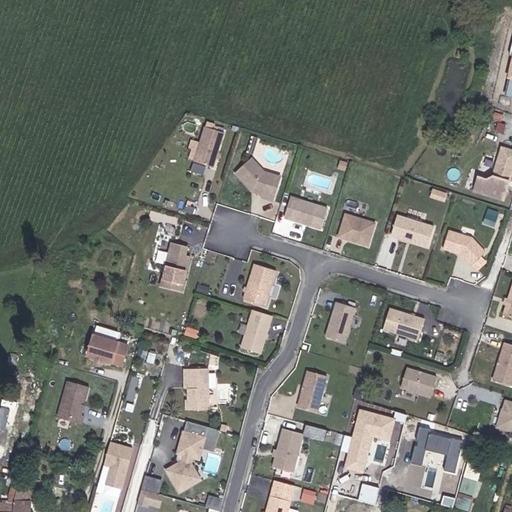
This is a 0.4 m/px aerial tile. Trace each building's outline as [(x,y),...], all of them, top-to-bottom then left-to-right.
[(511,47),(501,94),(511,96),(511,47)] [(219,150),(224,133),(205,127),(195,162),(213,167),(216,158),(219,150)] [(257,140),(251,138),(249,146),(255,148),(257,140)] [(504,201),(511,176),(511,151),(505,149),(495,180),(490,181),(482,178),(477,193),(504,201)] [(252,158),(235,175),(251,192),(262,195),(266,196),(265,199),(273,202),(279,184),(272,182),(274,175),(264,172),(252,158)] [(279,184),(281,177),(274,175),(272,182),(279,184)] [(327,208),(291,197),(284,218),(321,229),(327,208)] [(353,217),(345,215),(343,221),(351,223),(353,217)] [(493,227),(495,218),(486,215),(483,224),(493,227)] [(338,237),(368,247),(375,224),(353,217),(351,223),(343,221),(338,237)] [(427,248),(433,228),(397,217),(391,236),(427,248)] [(485,253),(471,239),(448,232),(443,250),(461,255),(471,266),(485,253)] [(174,256),(177,244),(172,242),(168,254),(174,256)] [(179,292),(189,260),(184,259),(188,247),(177,244),(174,256),(168,254),(158,285),(179,292)] [(265,306),(275,271),(254,265),(243,300),(265,306)] [(511,318),(511,285),(502,316),(511,318)] [(344,343),(355,308),(336,302),(325,337),(344,343)] [(383,330),(410,339),(413,331),(420,333),(424,320),(389,309),(383,330)] [(260,354),(272,317),(252,311),(240,348),(260,354)] [(417,341),(420,333),(413,331),(410,339),(417,341)] [(118,367),(123,348),(89,338),(84,358),(118,367)] [(511,387),(511,384),(511,346),(504,343),(492,381),(511,387)] [(429,398),(435,378),(405,369),(399,388),(429,398)] [(208,412),(207,371),(184,371),(184,380),(187,380),(187,390),(188,403),(188,412),(208,412)] [(317,413),(327,377),(307,372),(298,407),(317,413)] [(80,411),(79,409),(79,406),(82,405),(86,389),(65,383),(55,420),(79,427),(81,418),(78,417),(80,411)] [(511,431),(511,403),(505,402),(497,427),(511,431)] [(359,410),(345,469),(363,474),(372,438),(390,442),(396,419),(359,410)] [(199,461),(208,429),(187,423),(178,455),(185,457),(183,463),(167,472),(179,494),(201,482),(191,465),(193,460),(199,461)] [(304,435),(325,438),(327,428),(306,424),(304,435)] [(418,426),(410,461),(422,464),(426,448),(447,453),(442,473),(457,476),(466,437),(418,426)] [(202,451),(214,454),(220,433),(208,429),(202,451)] [(292,473),(303,434),(283,429),(277,452),(275,459),(272,468),(292,473)] [(119,490),(130,451),(106,445),(100,466),(109,469),(104,486),(119,490)] [(456,505),(470,510),(480,481),(465,476),(456,505)] [(25,491),(25,481),(16,481),(13,491),(25,491)] [(287,511),(295,488),(274,482),(265,511),(287,511)] [(363,483),(359,500),(375,505),(380,488),(363,483)] [(25,511),(26,502),(25,502),(25,491),(13,491),(10,502),(9,511),(25,511)] [(155,504),(157,496),(140,491),(136,506),(146,508),(148,502),(155,504)] [(314,500),(315,494),(304,491),(302,497),(314,500)] [(210,494),(207,505),(221,509),(224,497),(210,494)] [(157,511),(161,497),(157,496),(155,504),(148,502),(146,508),(157,511)] [(0,511),(9,511),(10,502),(0,502),(0,511)]
